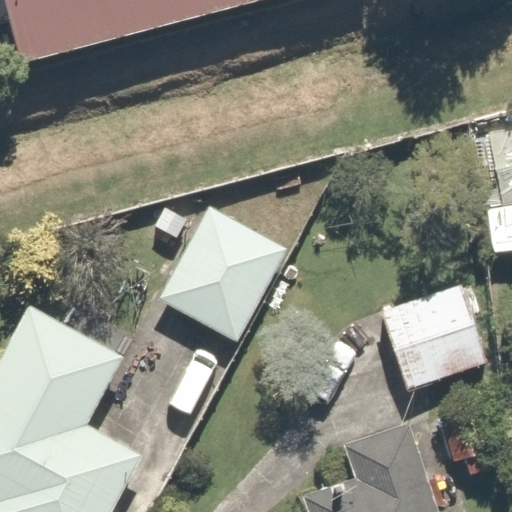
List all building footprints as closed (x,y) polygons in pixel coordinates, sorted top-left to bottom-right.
[(257,0),(0,0),(18,63),(257,0)] [(233,340),(290,252),(218,206),(161,293),(233,340)] [(511,207),(489,210),(493,256),(511,254),(511,207)] [(496,371),(466,284),(385,311),(415,398),(496,371)] [(122,357),(33,300),(0,356),(0,511),(111,511),(140,458),(87,424),(122,357)] [(444,511),(417,421),(342,443),(363,484),(301,491),(309,511),(444,511)]
